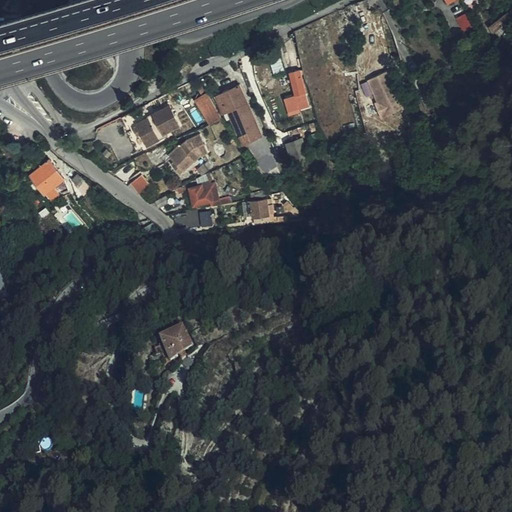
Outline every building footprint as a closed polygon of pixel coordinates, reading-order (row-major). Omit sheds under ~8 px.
[(364,0),(355,2),(355,3),(359,18),(372,14),(368,0),(364,0)] [(30,5),(21,15),(25,17),(39,13),(30,5)] [(511,19),(511,9),(489,26),(494,32),(511,19)] [(476,25),(469,12),(457,17),(464,31),(476,25)] [(392,51),(390,49),(383,50),(381,53),(381,56),(369,58),(372,83),(394,79),(392,69),(394,69),(392,51)] [(310,105),(301,68),(289,71),(299,108),(310,105)] [(208,92),(202,82),(197,85),(203,95),(208,92)] [(262,136),(239,85),(218,93),(225,111),(230,110),(245,143),(262,136)] [(404,87),(398,88),(393,89),(396,103),(408,100),(404,87)] [(437,103),(430,89),(421,93),(427,108),(437,103)] [(208,92),(203,95),(196,98),(212,123),(223,117),(208,92)] [(181,123),(171,104),(154,112),(148,115),(149,117),(137,123),(138,126),(135,127),(138,134),(142,132),(148,144),(168,134),(167,130),(181,123)] [(408,118),(418,114),(414,104),(402,108),(406,119),(408,118)] [(139,120),(134,111),(121,117),(126,127),(139,120)] [(423,130),(418,114),(408,118),(413,133),(423,130)] [(399,136),(391,117),(381,121),(389,140),(399,136)] [(182,143),(181,142),(170,152),(177,161),(174,164),(181,172),(184,169),(185,170),(196,159),(202,154),(209,152),(202,133),(187,138),(182,143)] [(317,133),(311,135),(315,148),(321,147),(317,133)] [(289,146),(292,156),(307,153),(302,138),(295,140),(296,144),(289,146)] [(64,178),(51,160),(33,174),(53,200),(60,194),(54,186),(64,178)] [(198,169),(203,174),(204,174),(209,169),(204,163),(198,169)] [(211,171),(206,173),(210,180),(215,178),(211,171)] [(85,195),(94,185),(86,178),(85,179),(78,173),(72,179),(79,186),(77,187),(79,190),(85,195)] [(152,185),(143,173),(131,182),(141,194),(152,185)] [(213,200),(215,205),(232,202),(230,196),(220,198),(216,181),(191,187),(195,205),(213,200)] [(239,188),(228,184),(226,190),(236,194),(239,188)] [(251,191),(252,198),(269,195),(268,188),(251,191)] [(76,193),(79,200),(85,195),(79,190),(76,193)] [(170,200),(167,193),(155,198),(158,205),(170,200)] [(287,211),(293,206),(289,201),(282,206),(287,211)] [(270,215),(252,217),(253,224),(270,222),(270,215)] [(179,356),(183,353),(191,348),(181,331),(160,340),(164,348),(154,350),(157,358),(167,354),(171,362),(179,356)] [(207,438),(212,428),(206,426),(202,436),(207,438)]
